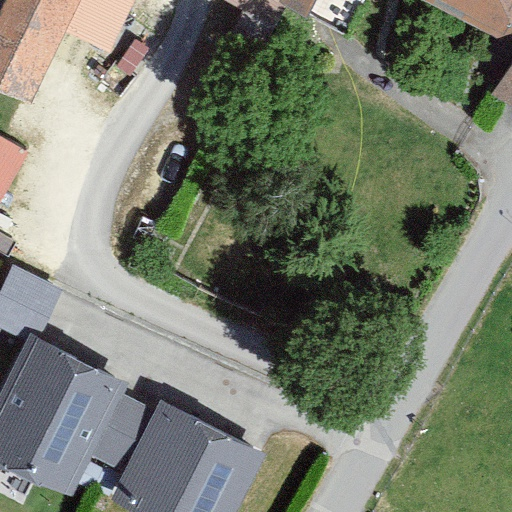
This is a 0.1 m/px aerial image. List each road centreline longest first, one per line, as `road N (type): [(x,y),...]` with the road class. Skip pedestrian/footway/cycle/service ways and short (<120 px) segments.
road 1 (track): [(397,410),(128,296),(106,276),(88,209),(109,152),(185,37),(199,0)]
road 2 (residential): [(333,511),(511,228)]
